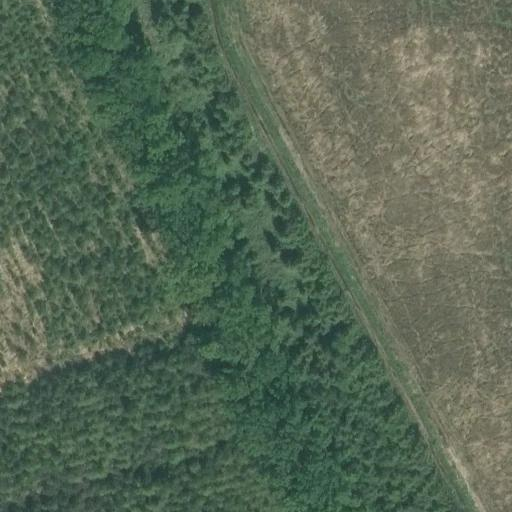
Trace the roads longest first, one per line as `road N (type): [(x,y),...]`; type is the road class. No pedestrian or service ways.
road 1 (track): [(320,511),(81,0)]
road 2 (track): [(233,325),(0,392)]
